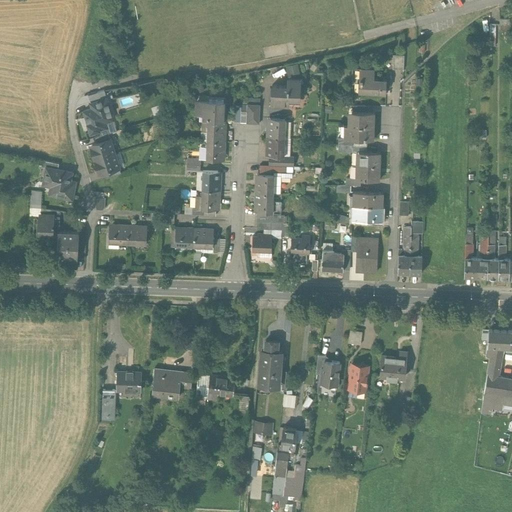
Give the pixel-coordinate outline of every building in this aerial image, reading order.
[(500,32),(510,32),(510,20),(500,19),(500,32)] [(394,57),(394,70),(404,70),(404,57),(394,57)] [(292,67),(293,75),(301,73),(299,65),(292,67)] [(375,70),(361,69),(361,71),(363,71),(362,79),(360,79),(360,83),(361,84),(361,93),(386,95),(387,80),(374,80),(375,70)] [(288,88),(272,87),(272,106),(289,107),(289,101),(300,101),(300,81),(288,81),(288,88)] [(113,122),(106,100),(90,106),(92,111),(84,114),(90,135),(106,130),(105,124),(113,122)] [(208,122),(217,122),(217,120),(221,120),(222,112),(223,112),(224,102),(209,101),(209,103),(197,102),(197,114),(209,115),(209,117),(208,117),(207,120),(208,120),(208,122)] [(235,123),(247,123),(247,112),(241,111),(241,108),(235,107),(235,123)] [(260,112),(247,112),(247,123),(260,124),(260,112)] [(348,125),(348,126),(374,126),(375,112),(365,112),(353,112),(353,125),(348,125)] [(285,119),(271,118),(271,126),(268,126),(267,137),(290,138),(290,121),(285,121),(285,119)] [(208,141),(225,142),(225,131),(223,131),(223,123),(217,122),(208,122),(203,122),(202,141),(208,141)] [(348,126),(344,125),(343,139),(353,140),(374,140),(374,126),(348,126)] [(96,145),(110,141),(108,135),(95,140),(96,145)] [(290,138),(267,137),(267,147),(270,148),(269,156),(290,156),(290,138)] [(114,155),(110,141),(90,147),(94,162),(114,155)] [(225,142),(208,141),(208,148),(201,148),(200,160),(201,160),(221,161),(221,153),(224,153),(225,142)] [(380,152),(359,152),(358,166),(380,166),(380,152)] [(114,155),(94,162),(99,176),(119,169),(114,155)] [(269,165),(293,166),(294,166),(294,157),(290,156),(269,156),(269,165)] [(46,169),(56,171),(58,165),(42,162),(40,169),(46,170),(46,169)] [(260,175),(273,175),(274,172),(293,173),(293,166),(269,165),(260,165),(260,175)] [(380,166),(358,166),(356,166),(356,179),(361,180),(380,181),(381,173),(380,173),(380,166)] [(56,171),(46,169),(46,170),(44,180),(50,182),(48,196),(71,201),(74,186),(69,185),(71,174),(56,171)] [(121,175),(119,170),(105,174),(107,179),(121,175)] [(196,190),(202,190),(219,191),(220,180),(217,180),(217,172),(200,172),(197,172),(196,190)] [(260,183),(256,182),(255,193),(273,194),(279,194),(279,176),(273,176),(273,175),(260,175),(260,183)] [(219,191),(202,190),(202,196),(196,196),(196,209),(216,210),(216,202),(219,202),(219,191)] [(354,192),(353,205),(383,206),(384,193),(354,192)] [(41,193),(31,193),(31,205),(40,205),(41,193)] [(273,194),(255,193),(255,205),(258,205),(258,212),(272,213),(281,214),(281,201),(273,201),(273,194)] [(399,214),(409,214),(409,201),(400,201),(399,214)] [(383,206),(353,205),(352,219),(383,221),(383,206)] [(59,218),(59,212),(40,209),(40,217),(59,218)] [(272,213),(258,212),(257,221),(258,221),(282,222),(284,223),(284,216),(272,215),(272,213)] [(175,215),(163,214),(163,225),(174,226),(175,215)] [(337,215),(335,222),(350,225),(350,218),(337,215)] [(58,233),(59,233),(59,218),(40,217),(39,242),(58,243),(58,233)] [(411,226),(411,235),(409,272),(421,273),(421,256),(416,256),(417,249),(418,249),(419,233),(422,234),(423,221),(411,220),(411,226)] [(282,230),(282,222),(258,221),(257,229),(282,230)] [(324,249),(333,250),(335,222),(325,221),(324,249)] [(127,243),(128,227),(117,226),(117,229),(109,229),(109,242),(127,243)] [(128,227),(127,243),(146,244),(147,230),(138,230),(139,227),(128,227)] [(194,246),(195,229),(184,229),(184,232),(176,232),(175,245),(194,246)] [(195,229),(194,246),(213,247),(213,239),(213,233),(205,233),(205,230),(195,229)] [(77,259),(78,234),(68,233),(59,233),(58,233),(58,243),(57,258),(56,258),(56,259),(77,259)] [(263,237),(253,237),(252,251),(258,251),(258,256),(271,257),(272,235),(264,234),(263,237)] [(397,272),(409,272),(411,235),(404,234),(404,247),(405,247),(405,255),(402,255),(402,249),(398,249),(397,272)] [(302,238),(291,238),(291,252),(310,252),(310,236),(302,235),(302,238)] [(379,239),(358,239),(358,238),(357,251),(362,251),(361,271),(377,271),(379,239)] [(482,258),(476,257),(476,275),(487,276),(487,245),(487,242),(481,242),(481,254),(483,256),(482,258)] [(498,245),(498,258),(497,276),(509,277),(509,258),(503,258),(503,256),(505,255),(505,243),(502,243),(502,245),(498,245)] [(472,244),(464,244),(464,275),(476,275),(476,257),(470,257),(470,255),(472,254),(472,244)] [(494,245),(487,245),(487,276),(497,276),(498,258),(491,258),(491,256),(494,254),(494,245)] [(333,250),(324,249),(322,268),(343,270),(344,254),(332,253),(333,250)] [(511,330),(488,329),(487,340),(487,345),(503,345),(511,346),(511,330)] [(363,332),(351,330),(349,343),(361,344),(363,332)] [(278,341),(266,340),(265,352),(261,352),(258,384),(267,385),(267,388),(278,389),(278,388),(279,382),(280,382),(281,370),(282,352),(277,352),(278,341)] [(503,345),(487,345),(486,356),(490,356),(482,399),(503,401),(507,376),(497,375),(503,345)] [(394,356),(382,355),(380,372),(399,374),(399,370),(405,371),(407,351),(399,350),(399,357),(394,357),(394,356)] [(326,360),(327,355),(319,354),(317,372),(322,373),(323,366),(325,366),(326,360)] [(340,361),(326,360),(325,366),(323,366),(322,373),(321,382),(337,384),(338,380),(339,380),(340,376),(338,376),(340,361)] [(361,364),(352,363),(348,394),(364,396),(368,365),(365,365),(363,363),(361,364)] [(154,367),(152,393),(178,396),(179,385),(181,370),(180,370),(180,371),(154,368),(154,367)] [(125,371),(117,371),(116,389),(118,389),(140,389),(140,371),(132,371),(132,370),(125,370),(125,371)] [(192,371),(181,370),(179,385),(190,386),(192,371)] [(280,382),(279,382),(278,388),(285,389),(287,371),(281,370),(280,382)] [(232,393),(234,376),(210,373),(208,395),(218,396),(218,392),(232,393)] [(511,376),(507,376),(503,401),(511,402),(511,376)] [(113,417),(114,389),(102,388),(101,417),(113,417)] [(140,398),(140,389),(118,389),(118,397),(140,398)] [(246,419),(247,395),(246,394),(240,393),(238,418),(246,419)] [(296,394),(285,393),(283,404),(295,406),(296,394)] [(272,421),(256,420),(255,429),(271,431),(272,421)] [(279,441),(276,463),(286,464),(288,449),(293,449),(296,426),(283,425),(281,441),(279,441)] [(262,457),(263,444),(254,443),(253,456),(262,457)] [(286,464),(276,463),(273,492),(284,493),(285,476),(286,464)]
